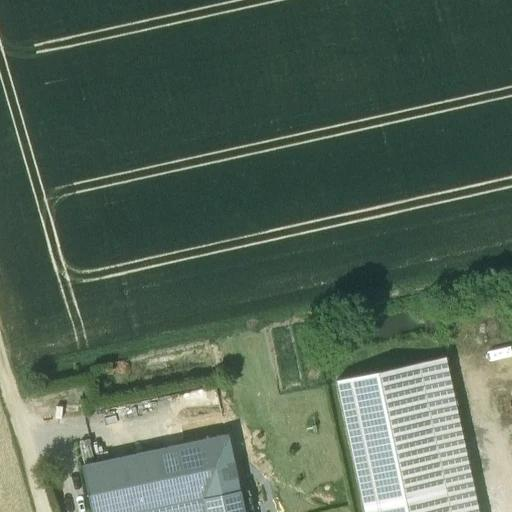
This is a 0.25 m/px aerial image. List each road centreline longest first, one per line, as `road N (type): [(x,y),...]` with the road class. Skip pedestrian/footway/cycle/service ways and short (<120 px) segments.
road 1 (track): [(44,511),(0,352)]
road 2 (track): [(25,441),(150,412)]
